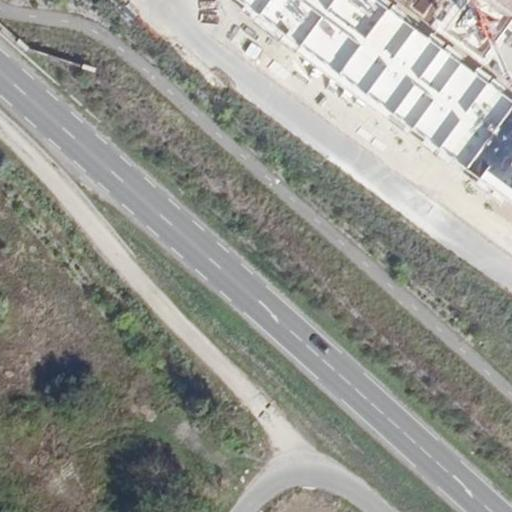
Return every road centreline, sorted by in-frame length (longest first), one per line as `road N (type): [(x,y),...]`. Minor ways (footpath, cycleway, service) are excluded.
road 1 (primary): [(0,72),(490,511)]
road 2 (track): [(0,124),(287,437),(302,467)]
road 3 (unclassified): [(244,511),(268,480),(302,467),(347,481),(380,511)]
